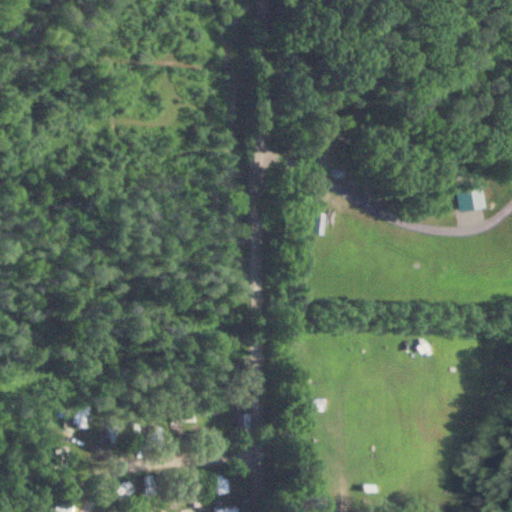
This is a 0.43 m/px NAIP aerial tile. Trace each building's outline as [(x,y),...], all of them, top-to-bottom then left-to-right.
[(206,415),(227,408),(224,400),(204,407),(206,415)] [(240,418),(229,418),(229,431),(240,431),(240,418)] [(150,421),(140,423),(141,435),(152,434),(150,421)] [(221,495),(221,472),(210,472),(210,495),(221,495)] [(146,501),(146,478),(136,478),(136,501),(146,501)]
